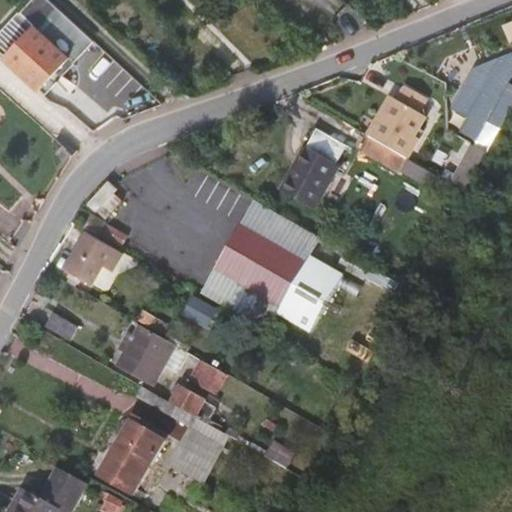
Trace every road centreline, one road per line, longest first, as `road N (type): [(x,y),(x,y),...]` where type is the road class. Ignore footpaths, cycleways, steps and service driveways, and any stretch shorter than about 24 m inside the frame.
road 1 (residential): [(491,0),(98,163),(0,325)]
road 2 (unknown): [(0,77),(98,163),(217,239)]
road 3 (unknown): [(208,114),(80,0)]
